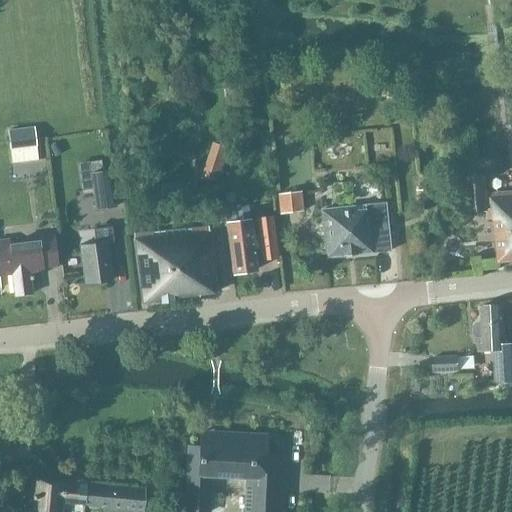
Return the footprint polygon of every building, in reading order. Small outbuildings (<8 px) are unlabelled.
[(378,71),(380,94),(394,93),(392,70),(378,71)] [(35,129),(9,133),(11,150),(13,163),(39,160),(37,146),(35,129)] [(91,174),(96,207),(97,210),(116,207),(111,171),(91,174)] [(467,176),(469,212),(487,210),(488,220),(495,220),(499,262),(511,260),(511,191),(486,194),(485,174),(467,176)] [(303,211),(301,193),(278,195),(280,214),(303,211)] [(385,204),(322,211),(327,258),(390,252),(385,204)] [(273,217),(226,223),(232,273),(256,270),(255,260),(278,257),(273,217)] [(85,284),(112,280),(107,242),(113,241),(111,226),(93,228),(95,243),(80,245),(85,284)] [(134,234),(143,304),(200,298),(199,294),(217,292),(209,228),(134,234)] [(10,238),(0,239),(0,276),(12,275),(15,296),(33,294),(30,273),(43,271),(43,268),(58,267),(54,233),(38,235),(39,242),(10,245),(10,238)] [(493,350),(494,383),(511,381),(511,342),(506,343),(505,303),(481,304),(481,320),(477,320),(474,323),(475,331),(478,334),(482,334),(482,342),(478,342),(478,351),(493,350)] [(456,355),(434,357),(435,372),(458,370),(456,355)] [(186,511),(202,511),(207,511),(210,475),(248,477),(246,511),(279,511),(283,455),(264,454),(265,436),(201,432),(202,447),(190,446),(186,511)] [(101,508),(100,511),(142,511),(145,489),(30,476),(29,492),(32,493),(30,511),(83,511),(84,507),(101,508)]
